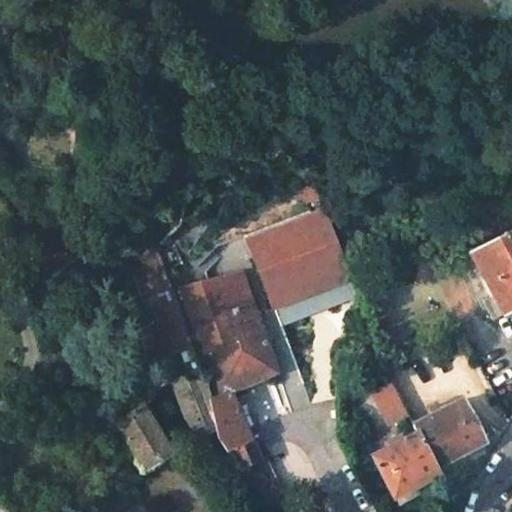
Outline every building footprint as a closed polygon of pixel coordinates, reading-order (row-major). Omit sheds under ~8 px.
[(322,206),(246,237),(273,307),(349,277),(337,246),(322,206)] [(511,230),(470,252),(503,314),(511,309),(511,230)] [(160,259),(132,268),(142,296),(170,286),(160,259)] [(206,280),(179,287),(200,353),(201,355),(204,354),(214,395),(229,389),(230,392),(276,372),(242,274),(206,280)] [(372,336),(356,342),(366,371),(383,364),(372,336)] [(466,350),(452,358),(465,386),(479,378),(466,350)] [(395,364),(385,369),(395,388),(406,409),(413,422),(418,419),(411,407),(416,404),(395,364)] [(385,369),(357,384),(368,404),(395,388),(385,369)] [(180,373),(171,378),(184,414),(198,437),(217,426),(210,396),(206,378),(201,379),(201,378),(187,381),(180,373)] [(368,404),(361,408),(374,429),(406,409),(395,388),(368,404)] [(214,395),(210,396),(217,426),(219,437),(227,449),(251,439),(230,392),(229,389),(214,395)] [(418,419),(413,422),(417,429),(435,463),(483,442),(462,400),(418,419)] [(115,420),(118,426),(143,469),(172,452),(166,443),(142,405),(115,420)] [(417,429),(371,455),(393,498),(394,497),(439,474),(440,473),(435,463),(417,429)] [(219,437),(205,446),(217,462),(230,454),(227,449),(219,437)] [(251,439),(227,449),(230,454),(239,467),(260,459),(251,439)]
